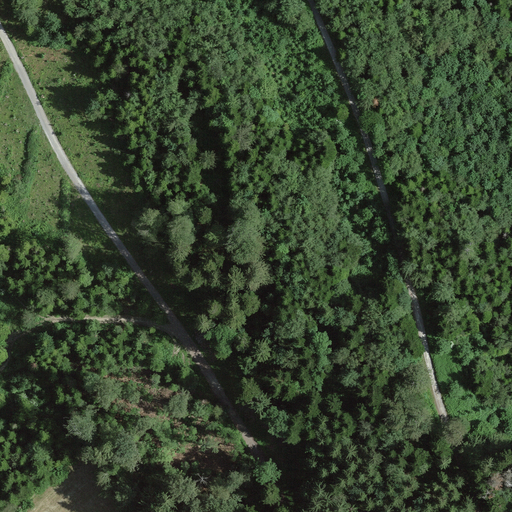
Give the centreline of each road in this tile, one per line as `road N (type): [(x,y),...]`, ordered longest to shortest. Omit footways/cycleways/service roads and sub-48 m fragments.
road 1 (track): [(297,511),(283,451),(199,362),(47,131),(0,25)]
road 2 (track): [(469,511),(362,129),(306,0)]
